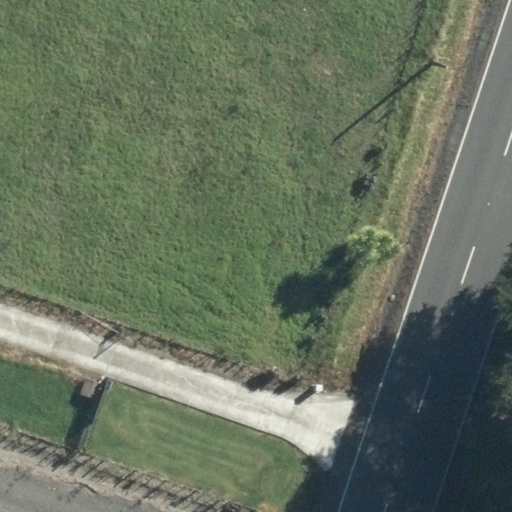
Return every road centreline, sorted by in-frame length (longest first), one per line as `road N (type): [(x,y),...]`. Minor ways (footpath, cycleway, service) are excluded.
road 1 (unknown): [(403,487),(0,349)]
road 2 (tertiary): [(511,162),(395,511)]
